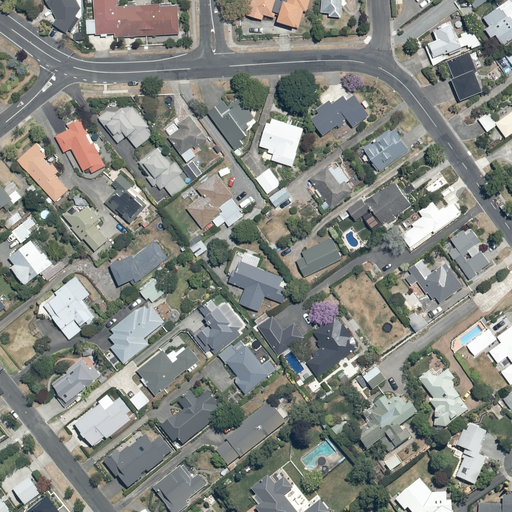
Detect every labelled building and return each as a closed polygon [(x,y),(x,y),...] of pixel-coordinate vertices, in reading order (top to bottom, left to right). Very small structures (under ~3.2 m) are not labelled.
[(94,0),(96,35),(115,33),(115,38),(180,34),(179,5),(160,6),(160,4),(118,7),(117,0),(94,0)] [(276,18),(277,13),(282,15),(280,21),(301,27),(305,11),(309,12),(312,0),(251,0),(248,15),(265,19),(265,15),(276,18)] [(322,0),(321,12),(331,13),(331,16),(343,17),(344,0),(322,0)] [(470,0),(476,9),(490,0),(470,0)] [(511,0),(505,0),(484,16),(490,25),(486,28),(494,38),(497,36),(503,44),(511,37),(511,0)] [(68,29),(72,31),(80,17),(64,7),(54,24),(66,31),(68,29)] [(467,33),(460,35),(453,18),(440,24),(441,28),(436,32),(438,39),(429,43),(434,57),(431,58),(434,66),(448,60),(466,52),(464,48),(470,46),(471,49),(481,46),(476,33),(468,36),(467,33)] [(87,29),(87,20),(79,20),(80,29),(87,29)] [(469,52),(448,61),(455,77),(453,78),(462,100),(484,91),(476,71),(477,70),(469,52)] [(320,111),(312,118),(324,135),(338,125),(341,129),(350,122),(353,126),(372,114),(357,92),(350,97),(346,92),(334,101),(333,100),(319,110),(320,111)] [(226,99),(209,111),(235,149),(249,139),(245,133),(259,124),(241,98),(231,105),(226,99)] [(119,104),(100,118),(105,126),(109,124),(115,133),(113,135),(118,143),(128,136),(136,147),(156,134),(133,101),(122,109),(119,104)] [(511,110),(497,123),(508,138),(511,135),(511,110)] [(181,126),(169,137),(187,162),(198,155),(194,150),(210,139),(192,114),(179,124),(181,126)] [(71,128),(56,136),(65,152),(73,148),(84,171),(90,168),(92,173),(106,165),(81,118),(69,124),(71,128)] [(272,123),(267,122),(261,146),(270,148),(269,152),(275,154),(273,160),(294,166),(305,128),(273,119),(272,123)] [(377,141),(365,148),(381,172),(411,151),(403,140),(405,139),(397,128),(392,132),(390,129),(376,139),(377,141)] [(50,154),(37,141),(18,160),(57,202),(70,190),(56,176),(61,171),(53,163),(52,164),(46,158),(50,154)] [(159,147),(138,164),(155,186),(158,184),(162,189),(166,186),(173,195),(188,183),(182,175),(185,172),(176,161),(173,164),(159,147)] [(311,178),(314,182),(308,186),(321,203),(326,199),(333,209),(355,193),(347,183),(352,180),(338,160),(311,178)] [(195,161),(184,167),(194,181),(204,174),(195,161)] [(270,167),(257,179),(269,194),(283,183),(270,167)] [(115,191),(104,204),(113,213),(111,215),(127,230),(151,205),(133,188),(137,184),(121,168),(107,183),(115,191)] [(204,195),(187,208),(203,229),(213,221),(219,227),(226,221),(230,226),(244,216),(240,211),(242,210),(231,198),(234,196),(217,174),(198,188),(204,195)] [(397,180),(349,208),(357,221),(374,210),(384,225),(414,207),(397,180)] [(0,181),(0,215),(25,196),(19,188),(11,194),(0,181)] [(34,183),(28,189),(44,208),(54,200),(50,195),(47,198),(34,183)] [(285,187),(270,198),(277,207),(282,203),(286,208),(296,201),(292,195),(291,196),(285,187)] [(82,211),(65,214),(75,224),(72,227),(85,240),(86,238),(97,249),(90,255),(98,264),(115,248),(110,242),(123,229),(110,215),(111,214),(98,200),(91,207),(89,205),(82,211)] [(14,215),(5,224),(10,231),(12,229),(22,243),(45,225),(34,211),(19,222),(14,215)] [(465,230),(452,240),(457,247),(450,253),(455,260),(456,259),(471,279),(480,273),(478,270),(490,262),(477,243),(482,239),(474,228),(467,233),(465,230)] [(209,233),(193,247),(201,257),(218,243),(209,233)] [(335,238),(303,250),(305,257),(298,259),(305,276),(344,261),(335,238)] [(43,252),(32,239),(10,256),(16,264),(12,267),(26,285),(54,263),(45,251),(43,252)] [(136,256),(113,266),(121,286),(139,280),(169,257),(158,241),(136,256)] [(292,279),(241,260),(238,269),(235,268),(231,282),(246,287),(241,304),(261,310),(265,296),(285,302),(292,279)] [(433,273),(423,260),(410,270),(412,273),(407,278),(421,296),(428,290),(435,299),(437,297),(442,304),(466,286),(447,262),(433,273)] [(92,294),(77,275),(55,291),(58,294),(44,304),(71,340),(84,331),(83,329),(97,318),(84,300),(92,294)] [(160,275),(141,291),(148,300),(151,298),(155,303),(172,290),(160,275)] [(0,312),(8,306),(0,296),(0,312)] [(218,307),(211,298),(200,308),(211,322),(198,332),(207,344),(209,342),(215,349),(245,324),(226,300),(218,307)] [(117,343),(112,347),(126,364),(149,344),(144,339),(166,321),(152,303),(149,306),(146,302),(113,329),(115,332),(111,336),(117,343)] [(308,361),(319,375),(301,389),(309,401),(328,388),(324,383),(336,374),(343,383),(358,372),(352,363),(366,353),(363,348),(338,314),(315,331),(321,340),(318,343),(321,347),(314,353),(315,355),(308,361)] [(272,317),(258,325),(274,348),(287,339),(272,317)] [(511,329),(510,327),(500,335),(504,341),(490,352),(498,363),(508,355),(511,360),(511,363),(503,371),(511,383),(511,329)] [(488,330),(474,340),(482,350),(495,340),(488,330)] [(234,343),(220,355),(228,365),(230,363),(241,378),(237,382),(247,395),(279,370),(254,338),(246,344),(245,342),(238,348),(234,343)] [(164,351),(138,370),(148,383),(146,385),(154,396),(177,378),(176,377),(200,359),(190,346),(177,355),(179,357),(174,361),(171,357),(169,359),(164,351)] [(70,373),(56,386),(62,392),(60,394),(70,404),(102,375),(93,365),(91,367),(83,358),(68,372),(70,373)] [(377,366),(363,377),(373,390),(387,380),(377,366)] [(420,378),(423,382),(434,397),(430,400),(437,409),(435,426),(449,427),(463,406),(462,396),(455,388),(456,378),(448,369),(441,375),(434,375),(430,370),(420,378)] [(150,401),(141,388),(130,396),(139,409),(150,401)] [(180,410),(162,427),(175,443),(179,440),(184,446),(227,410),(211,391),(199,400),(191,390),(179,400),(186,408),(182,412),(180,410)] [(114,401),(109,395),(75,422),(94,445),(103,438),(105,440),(136,415),(120,396),(114,401)] [(370,448),(381,440),(389,452),(397,447),(413,436),(405,425),(420,414),(411,401),(407,403),(401,395),(391,402),(387,396),(377,403),(379,407),(377,408),(375,406),(364,414),(370,421),(357,430),(370,448)] [(229,441),(218,450),(229,465),(241,456),(241,457),(273,433),(275,436),(283,430),(281,427),(287,422),(272,401),(241,424),(243,426),(227,438),(229,441)] [(336,433),(345,426),(341,421),(332,428),(336,433)] [(474,432),(465,429),(459,446),(466,448),(462,457),(466,459),(458,477),(476,484),(487,458),(481,455),(485,445),(483,444),(487,434),(475,429),(474,432)] [(120,449),(105,462),(118,478),(120,477),(128,488),(174,452),(161,436),(153,443),(147,435),(123,453),(120,449)] [(400,464),(394,457),(386,464),(391,471),(400,464)] [(182,466),(154,487),(172,511),(178,511),(189,504),(187,501),(208,484),(200,473),(193,479),(182,466)] [(253,488),(257,493),(253,497),(260,505),(257,508),(259,511),(297,511),(284,496),(293,488),(284,478),(277,484),(269,475),(253,488)] [(30,477),(14,489),(27,505),(42,493),(30,477)] [(422,477),(397,500),(406,511),(409,509),(412,511),(455,511),(456,510),(454,510),(453,499),(449,499),(448,490),(434,490),(422,477)] [(339,488),(320,504),(325,511),(347,511),(353,508),(339,488)] [(0,511),(13,511),(6,502),(12,497),(9,492),(2,498),(0,495),(0,511)] [(505,502),(480,503),(479,511),(511,511),(511,496),(505,497),(505,502)] [(58,511),(48,497),(27,511),(58,511)]
